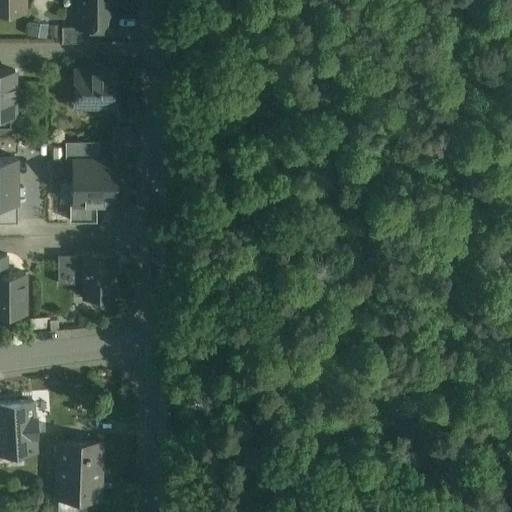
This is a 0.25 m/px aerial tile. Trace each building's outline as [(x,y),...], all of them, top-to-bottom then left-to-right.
[(25,0),(0,0),(0,9),(25,10),(25,0)] [(115,0),(80,0),(81,5),(78,5),(78,27),(98,27),(100,27),(100,22),(115,22),(115,0)] [(98,27),(78,27),(62,27),(62,43),(98,43),(98,27)] [(15,71),(0,70),(0,115),(14,115),(16,115),(15,71)] [(115,71),(75,71),(76,105),(116,105),(115,71)] [(0,129),(14,129),(14,115),(0,115),(0,129)] [(16,158),(0,158),(0,202),(17,203),(16,158)] [(115,159),(74,159),(74,204),(115,204),(115,159)] [(17,203),(0,202),(0,220),(17,220),(17,203)] [(25,273),(7,273),(7,255),(0,254),(0,312),(26,312),(25,273)] [(116,255),(84,256),(84,284),(84,297),(116,297),(116,255)] [(84,256),(59,256),(59,284),(84,284),(84,256)] [(32,400),(0,401),(0,452),(35,450),(34,433),(38,433),(37,416),(33,416),(32,400)] [(102,440),(59,438),(57,497),(100,498),(102,440)]
